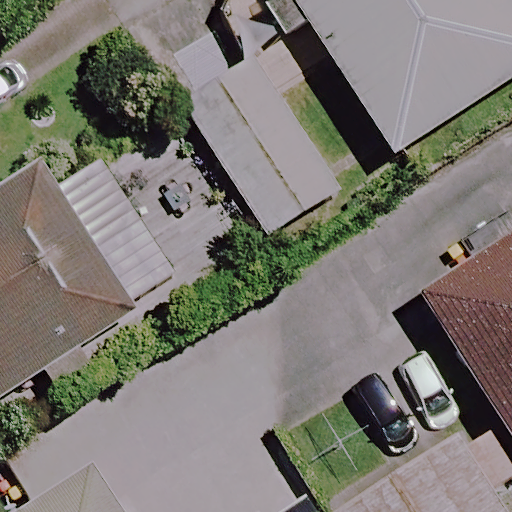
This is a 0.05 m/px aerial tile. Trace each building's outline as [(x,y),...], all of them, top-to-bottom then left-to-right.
[(511,87),(511,0),(291,0),(397,162),(511,87)] [(337,199),(257,70),(189,112),(268,242),(337,199)] [(97,174),(61,198),(42,170),(0,197),(0,407),(132,322),(116,297),(159,269),(97,174)] [(511,253),(428,307),(511,439),(511,253)] [(502,511),(453,442),(341,511),(502,511)] [(116,511),(97,480),(46,511),(116,511)]
